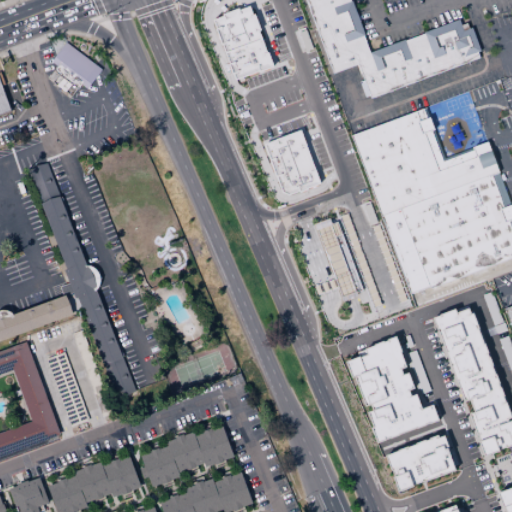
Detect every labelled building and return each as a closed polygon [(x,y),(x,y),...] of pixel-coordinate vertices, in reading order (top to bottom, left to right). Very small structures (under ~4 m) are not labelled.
[(283,14),(282,10),(284,9),(280,0),(295,0),(299,9),(294,11),(283,14)] [(305,0),(351,0),(352,1),(352,0),(359,17),(365,35),(364,36),(370,52),(405,39),(406,40),(425,33),(424,32),(459,19),(462,24),(467,22),(470,28),(472,27),(481,51),(478,52),(480,57),(371,98),(358,64),(333,73),(305,0)] [(288,40),(286,36),(289,35),(281,15),(283,14),(294,11),(303,36),(298,37),(293,38),(288,40)] [(215,28),(235,19),(235,18),(241,15),(242,17),(246,15),(246,16),(250,15),(260,38),(247,44),(248,46),(227,55),(215,28)] [(299,63),(295,64),(286,41),(288,40),(293,38),(298,37),(299,41),(300,41),(304,40),(309,53),(305,54),(306,55),(305,56),(306,59),(303,60),(304,61),(299,63)] [(65,42),(101,69),(86,89),(81,85),(78,89),(53,71),(57,66),(51,61),(65,42)] [(317,86),(321,84),(319,80),(320,80),(319,78),(318,78),(313,64),(314,64),(313,61),(312,61),(311,57),(306,59),(303,60),(304,61),(299,63),(307,84),(304,85),(306,89),(313,86),(313,87),(317,86)] [(0,81),(3,89),(6,97),(9,105),(11,110),(0,114),(0,81)] [(306,89),(304,90),(313,113),(315,112),(322,110),(321,109),(325,108),(323,103),(327,102),(322,89),(319,90),(317,86),(313,87),(313,86),(306,89)] [(248,102),(285,88),(291,101),(296,113),(295,113),(300,126),(263,140),(248,102)] [(454,98),(473,91),(475,96),(479,107),(481,115),(463,122),(460,114),(456,103),(454,98)] [(315,112),(317,117),(319,116),(325,132),(323,133),(324,137),(334,135),(339,133),(337,129),(338,129),(337,127),(336,127),(332,115),(333,114),(332,112),(331,112),(329,107),(329,106),(325,108),(321,109),(322,110),(315,112)] [(350,135),(425,108),(444,160),(487,144),(490,152),(491,151),(499,173),(492,175),(401,209),(381,216),(378,209),(374,199),(350,135)] [(333,161),(331,162),(322,138),(324,137),(334,135),(336,140),(340,138),(345,151),(340,152),(341,153),(341,152),(342,154),(341,154),(342,157),(340,158),(340,159),(333,161)] [(362,240),(360,235),(363,234),(357,218),(352,220),(349,212),(347,213),(344,205),(345,205),(342,196),(341,196),(338,187),(342,186),(340,182),(343,181),(337,164),(335,165),(333,161),(340,159),(340,158),(342,157),(347,155),(349,161),(350,161),(351,163),(350,163),(354,175),(355,175),(356,178),(355,178),(356,181),(357,181),(358,184),(357,184),(360,191),(360,190),(361,192),(360,192),(362,197),(371,194),(373,200),(374,199),(378,209),(374,210),(378,219),(371,221),(374,228),(375,228),(375,231),(376,235),(371,237),(362,240)] [(40,204),(27,170),(46,163),(59,196),(40,204)] [(280,177),(301,169),(307,186),(293,191),(290,183),(283,186),(280,177)] [(401,209),(492,175),(499,173),(511,207),(511,259),(432,289),(430,287),(401,209)] [(116,398),(82,311),(80,312),(64,270),(66,269),(40,204),(59,196),(86,264),(84,265),(85,268),(87,267),(88,268),(89,268),(96,286),(95,287),(96,289),(94,289),(95,291),(96,291),(135,391),(116,398)] [(381,216),(401,209),(430,287),(410,295),(381,216)] [(316,222),(332,283),(312,287),(314,295),(337,289),(340,299),(364,293),(354,256),(359,255),(348,214),(331,218),(332,219),(316,222)] [(370,263),(368,264),(364,252),(363,253),(362,251),(363,250),(360,241),(362,240),(371,237),(373,242),(378,240),(382,252),(378,254),(380,259),(370,263)] [(340,304),(345,302),(346,305),(362,299),(361,296),(365,294),(365,292),(379,287),(378,284),(381,283),(375,267),(372,268),(370,263),(380,259),(384,257),(386,261),(387,261),(388,263),(387,263),(394,284),(389,286),(393,296),(387,298),(388,302),(376,306),(375,302),(369,304),(371,309),(345,319),(344,314),(340,304)] [(0,311),(2,311),(4,311),(6,311),(8,311),(10,312),(11,313),(12,314),(13,315),(66,295),(73,315),(0,342),(0,311)] [(326,304),(334,301),(335,302),(339,300),(340,304),(344,314),(325,321),(323,314),(329,312),(326,304)] [(511,333),(511,305),(503,309),(511,333)] [(511,419),(509,421),(472,307),(455,312),(454,310),(433,317),(461,402),(468,400),(472,412),(468,413),(482,454),(511,444),(511,419)] [(71,334),(81,330),(112,413),(101,417),(71,334)] [(375,441),(438,422),(432,405),(420,409),(415,392),(414,392),(407,370),(406,370),(396,337),(363,348),(365,355),(347,360),(362,410),(365,409),(375,441)] [(0,351),(26,342),(60,435),(0,456),(0,351)] [(45,359),(63,352),(89,420),(70,427),(45,359)] [(195,436),(203,433),(203,432),(211,429),(212,430),(222,426),(233,456),(225,459),(226,462),(215,466),(214,463),(205,467),(203,462),(199,450),(200,450),(195,436)] [(167,446),(166,443),(176,439),(175,437),(183,434),(184,436),(193,432),(195,436),(200,450),(199,450),(203,462),(195,465),(196,467),(187,470),(187,469),(178,472),(174,460),(173,461),(167,446)] [(384,453),(396,490),(454,472),(443,435),(384,453)] [(152,486),(140,456),(151,452),(150,450),(159,447),(159,449),(167,446),(173,461),(174,460),(178,472),(180,476),(170,479),(171,481),(163,484),(162,482),(152,486)] [(102,465),(110,462),(110,461),(118,458),(119,459),(129,455),(140,486),(130,490),(131,492),(122,495),(121,493),(112,497),(111,493),(106,479),(107,479),(102,465)] [(75,476),(73,471),(83,468),(82,466),(90,463),(91,465),(100,461),(102,465),(107,479),(106,479),(111,493),(102,496),(103,497),(94,500),(94,499),(85,502),(81,489),(80,489),(75,476)] [(213,482),(222,478),(221,477),(230,474),(230,476),(241,472),(252,502),(241,506),(242,508),(234,511),(233,510),(227,511),(223,511),(222,509),(217,495),(218,495),(213,482)] [(56,511),(47,486),(58,482),(57,480),(65,477),(66,479),(75,476),(80,489),(81,489),(85,502),(87,506),(77,509),(78,511),(75,511),(56,511)] [(8,488),(39,477),(48,502),(37,506),(39,511),(16,511),(8,488)] [(186,492),(185,488),(194,484),(194,483),(202,480),(203,481),(212,478),(213,482),(218,495),(217,495),(222,509),(214,511),(194,511),(192,505),(191,506),(186,492)] [(511,511),(511,488),(511,489),(510,488),(497,493),(504,511),(511,511)] [(162,511),(159,502),(169,498),(169,497),(177,494),(178,495),(186,492),(191,506),(192,505),(194,511),(162,511)]
